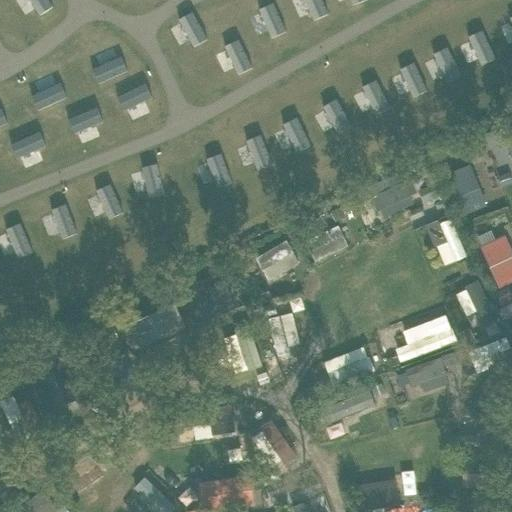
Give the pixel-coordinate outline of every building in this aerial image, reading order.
[(499,130),(484,136),(489,150),(504,143),(500,134),(499,130)] [(511,135),(503,139),(511,167),(511,135)] [(466,164),(444,174),(462,213),(484,203),(466,164)] [(407,175),(368,198),(377,214),(416,190),(407,175)] [(443,266),(465,258),(451,219),(435,225),(441,242),(435,245),(443,266)] [(314,220),(301,228),(308,238),(320,230),(314,220)] [(338,225),(303,240),(313,263),(348,248),(338,225)] [(480,244),(494,288),(511,281),(511,254),(506,235),(480,244)] [(270,282),(300,264),(285,239),(255,258),(270,282)] [(209,289),(221,314),(238,306),(226,281),(209,289)] [(465,317),(490,308),(479,281),(455,290),(465,317)] [(176,308),(141,316),(147,340),(181,332),(176,308)] [(275,353),(300,348),(292,310),(268,314),(275,353)] [(397,362),(455,344),(446,314),(398,329),(403,345),(392,348),(397,362)] [(511,345),(508,337),(470,352),(477,368),(511,354),(511,345)] [(321,361),(330,383),(370,366),(361,344),(321,361)] [(420,382),(423,392),(450,384),(442,358),(403,370),(408,385),(420,382)] [(311,410),(317,427),(376,405),(369,388),(311,410)] [(210,423),(211,436),(225,434),(222,406),(181,410),(183,425),(210,423)] [(208,424),(192,426),(194,440),(211,438),(208,424)] [(99,448),(61,474),(75,495),(113,469),(99,448)] [(127,502),(144,511),(172,511),(180,498),(141,477),(127,502)] [(362,510),(396,503),(391,477),(357,484),(362,510)] [(276,485),(266,489),(269,497),(270,499),(273,498),(277,496),(280,495),(276,485)] [(38,496),(21,508),(23,511),(46,511),(48,511),(38,496)] [(310,511),(305,500),(290,506),(292,511),(310,511)]
